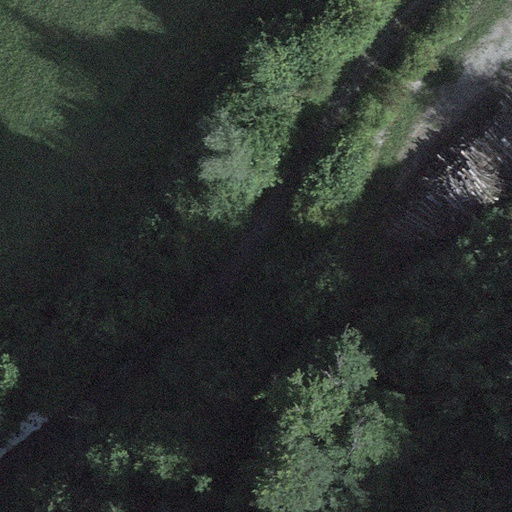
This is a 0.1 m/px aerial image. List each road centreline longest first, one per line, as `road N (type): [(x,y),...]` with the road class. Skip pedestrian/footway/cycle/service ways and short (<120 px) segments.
road 1 (track): [(426,0),(350,55),(230,279),(80,433),(0,475)]
road 2 (track): [(511,109),(428,213),(356,386),(409,511)]
